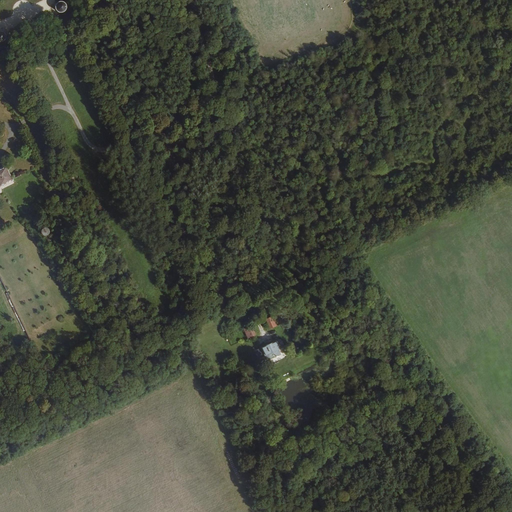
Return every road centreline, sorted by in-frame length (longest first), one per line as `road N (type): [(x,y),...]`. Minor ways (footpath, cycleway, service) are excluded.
road 1 (unclassified): [(19,123),(60,107),(91,148),(105,150),(208,105),(213,88),(196,23)]
road 2 (unclassified): [(250,310),(250,292),(350,257),(511,178)]
